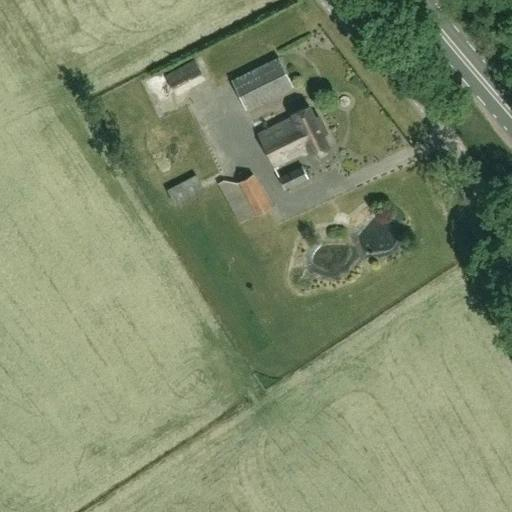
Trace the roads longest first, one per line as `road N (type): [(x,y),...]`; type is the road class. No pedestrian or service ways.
road 1 (unclassified): [(511,244),(438,123),(326,0)]
road 2 (primary): [(405,0),(511,126)]
road 3 (primary): [(511,103),(425,0)]
